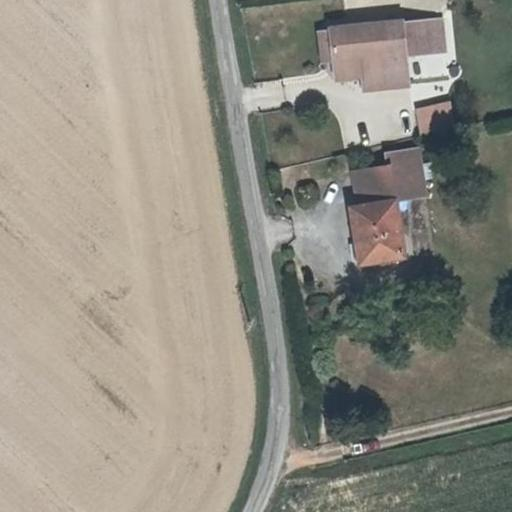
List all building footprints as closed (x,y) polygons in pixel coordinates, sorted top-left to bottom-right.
[(371,43),(374,60),(377,79),(424,72),(418,35),(455,29),(451,0),(397,0),(339,9),(344,45),(371,43)] [(327,15),(331,41),(343,39),(340,14),(327,15)] [(347,65),(374,60),(371,43),(344,45),(347,65)] [(448,94),(414,101),(419,124),(453,117),(448,94)] [(392,137),(400,181),(434,174),(425,130),(392,137)] [(358,154),(366,188),(400,181),(393,146),(358,154)] [(412,237),(400,181),(358,190),(370,245),(412,237)]
